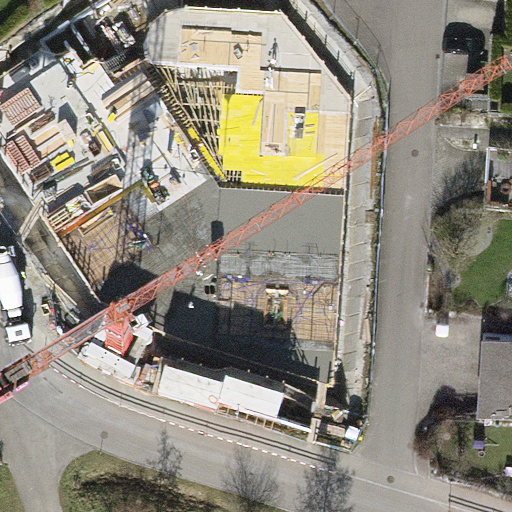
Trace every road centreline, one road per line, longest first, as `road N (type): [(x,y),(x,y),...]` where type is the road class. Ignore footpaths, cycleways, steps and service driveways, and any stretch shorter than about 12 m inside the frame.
road 1 (residential): [(386,506),(421,0)]
road 2 (residential): [(386,506),(92,416),(0,350)]
road 3 (track): [(56,511),(0,361)]
